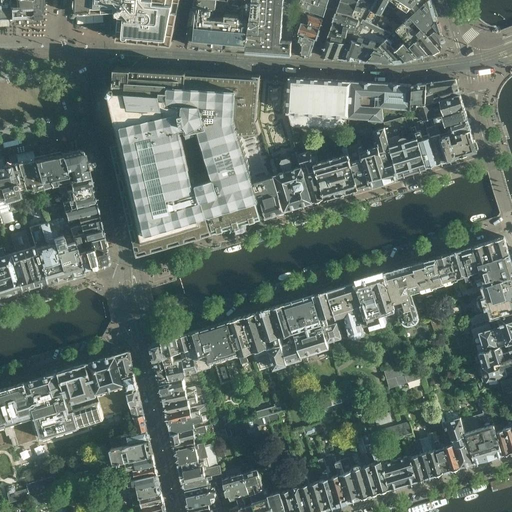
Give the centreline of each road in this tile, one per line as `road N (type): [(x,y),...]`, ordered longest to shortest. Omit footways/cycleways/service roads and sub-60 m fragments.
road 1 (residential): [(511,221),(490,154),(125,267)]
road 2 (residential): [(96,125),(102,70),(126,54),(390,71),(474,61)]
road 3 (residential): [(138,338),(511,225)]
road 4 (residential): [(511,457),(335,511)]
road 5 (unclassified): [(180,511),(138,338)]
road 6 (residential): [(96,125),(125,267)]
road 7 (residential): [(0,380),(138,338)]
road 8 (residential): [(125,267),(0,305)]
